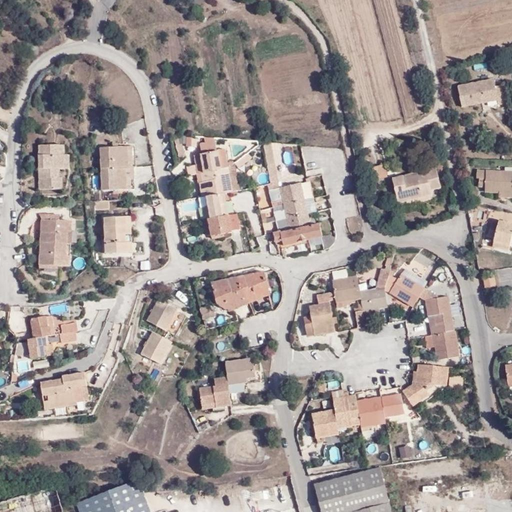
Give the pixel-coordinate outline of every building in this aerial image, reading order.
[(508,44),(511,41),(511,0),(498,0),(498,3),(489,18),(476,18),(479,25),(481,21),(496,21),(502,25),(508,22),(508,44)] [(494,84),(493,77),(457,84),(460,107),(497,100),(497,105),(509,102),(506,82),(494,84)] [(182,139),(177,141),(182,157),(187,156),(182,139)] [(276,150),(275,143),(267,142),(268,151),(276,150)] [(131,169),(131,147),(102,149),(104,191),(130,191),(129,179),(125,179),(125,169),(131,169)] [(68,171),(68,158),(68,148),(42,149),(43,173),(50,172),(51,181),(43,182),(43,193),(65,192),(65,181),(63,181),(63,172),(68,171)] [(277,166),(276,150),(268,151),(270,166),(277,166)] [(209,197),(236,192),(231,168),(225,170),(221,152),(202,156),(204,165),(199,166),(201,174),(203,174),(205,182),(202,183),(205,197),(209,197)] [(387,161),(375,164),(376,173),(373,174),(373,177),(389,174),(387,161)] [(236,192),(243,191),(238,163),(231,168),(236,192)] [(277,166),(270,166),(272,184),(279,184),(277,166)] [(440,166),(396,175),(401,200),(435,193),(434,188),(444,186),(440,166)] [(137,191),(136,169),(131,169),(125,169),(125,179),(129,179),(130,191),(137,191)] [(511,191),(511,170),(482,169),(482,176),(485,176),(485,185),(491,185),(491,191),(504,191),(511,191)] [(283,234),(284,240),(278,242),(278,245),(283,244),(286,247),(326,237),(323,224),(312,226),(302,184),(272,191),(274,202),(284,200),(286,207),(287,211),(277,214),(281,229),(291,226),(292,232),(283,234)] [(238,215),(233,193),(209,197),(211,208),(208,208),(215,239),(227,237),(227,235),(236,234),(235,232),(243,230),(240,215),(238,215)] [(203,208),(208,208),(211,208),(209,197),(205,197),(201,198),(203,208)] [(276,209),(286,207),(284,200),(274,202),(276,209)] [(112,202),(97,203),(97,212),(112,211),(112,202)] [(69,234),(74,234),(75,224),(65,223),(65,220),(61,220),(61,224),(43,223),(41,268),(73,269),(73,260),(69,259),(69,234)] [(131,220),(107,221),(110,257),(132,256),(132,247),(129,246),(129,238),(131,238),(131,220)] [(496,244),(511,245),(511,221),(509,222),(509,221),(499,220),(498,224),(491,224),(490,237),(497,238),(496,244)] [(278,242),(284,240),(283,234),(281,231),(273,233),(276,243),(278,242)] [(431,278),(442,257),(422,246),(411,266),(431,278)] [(376,291),(363,294),(364,300),(366,313),(390,308),(387,292),(387,289),(389,283),(391,275),(392,271),(383,269),(376,291)] [(393,292),(416,306),(422,296),(427,288),(430,282),(407,269),(404,274),(401,278),(398,284),(393,292)] [(228,308),(272,292),(266,271),(216,286),(220,304),(228,308)] [(401,278),(391,275),(389,283),(398,284),(401,278)] [(484,286),(496,286),(496,276),(484,276),(484,286)] [(363,294),(360,279),(335,284),(339,305),(364,300),(363,294)] [(387,292),(393,292),(398,284),(389,283),(387,289),(387,292)] [(422,296),(429,300),(443,297),(428,287),(427,288),(422,296)] [(273,295),(272,292),(228,308),(232,311),(273,295)] [(435,333),(438,346),(441,359),(462,355),(458,329),(456,329),(449,295),(443,297),(429,300),(431,315),(437,314),(439,324),(434,326),(435,333)] [(321,299),(322,307),(336,304),(334,297),(321,299)] [(183,313),(164,301),(151,321),(170,333),(183,313)] [(215,307),(202,311),(205,323),(218,319),(215,307)] [(314,321),(318,339),(337,335),(332,308),(313,312),(314,321)] [(369,328),(366,313),(359,314),(362,329),(369,328)] [(53,327),(52,318),(37,320),(39,338),(32,339),(35,358),(49,357),(48,346),(50,346),(50,336),(56,336),(55,327),(53,327)] [(310,341),(318,339),(314,321),(307,322),(310,341)] [(80,324),(66,326),(67,334),(64,334),(65,344),(79,343),(78,333),(81,332),(80,324)] [(438,346),(435,333),(429,335),(432,347),(438,346)] [(176,346),(158,335),(146,355),(163,366),(176,346)] [(222,407),(223,412),(237,409),(236,397),(248,396),(248,387),(252,386),(252,382),(261,381),(259,363),(232,367),(234,383),(222,385),(223,391),(208,393),(209,408),(222,407)] [(449,385),(452,366),(421,364),(421,371),(421,381),(417,384),(406,392),(417,406),(433,395),(430,391),(439,384),(449,385)] [(452,374),(452,386),(463,386),(463,374),(452,374)] [(87,385),(91,385),(90,375),(68,379),(68,382),(46,385),(49,404),(54,404),(55,410),(72,407),(72,404),(81,402),(89,401),(87,389),(87,385)] [(404,394),(361,401),(365,424),(365,426),(389,423),(388,417),(408,414),(404,394)] [(360,395),(353,396),(337,399),(338,410),(316,413),(319,437),(342,434),(341,427),(365,424),(361,401),(360,395)] [(412,460),(410,443),(398,444),(400,461),(412,460)] [(329,446),(330,460),(339,459),(338,446),(329,446)] [(395,511),(386,470),(316,486),(322,511),(395,511)] [(153,511),(140,478),(77,503),(80,511),(153,511)] [(41,483),(0,485),(0,501),(43,489),(41,483)] [(43,489),(0,501),(0,511),(62,511),(54,486),(43,489)]
